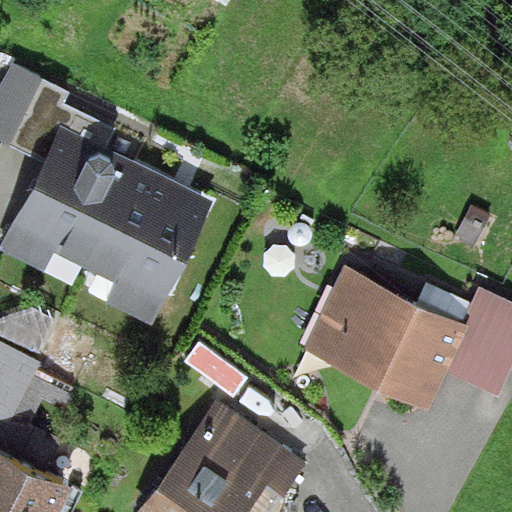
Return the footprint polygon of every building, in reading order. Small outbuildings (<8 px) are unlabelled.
[(61,111),(0,231),(0,242),(76,279),(150,317),(215,188),(191,176),(76,118),(61,111)] [(467,212),(454,243),(478,253),(492,222),(467,212)] [(340,266),(304,348),(418,397),(431,367),(454,316),(340,266)] [(454,316),(431,367),(485,390),(511,329),(511,317),(462,296),(454,316)] [(49,351),(62,323),(25,306),(12,334),(49,351)] [(0,344),(0,409),(1,410),(26,357),(0,344)] [(207,403),(132,507),(138,511),(223,511),(242,487),(255,497),(283,458),(207,403)] [(0,451),(0,511),(39,511),(56,478),(0,451)]
